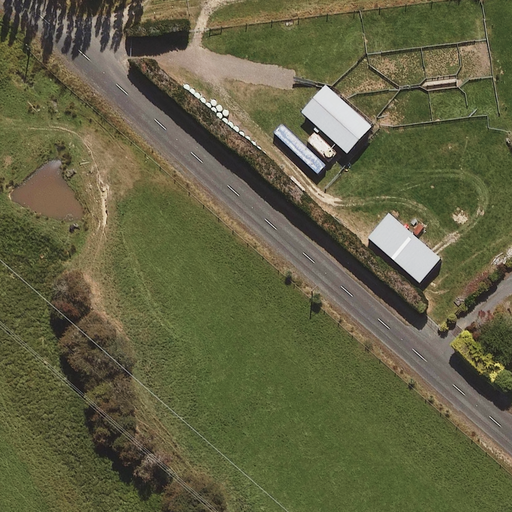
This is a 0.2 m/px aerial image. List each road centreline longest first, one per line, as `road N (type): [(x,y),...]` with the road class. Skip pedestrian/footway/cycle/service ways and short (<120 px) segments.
road 1 (unclassified): [(5,0),(511,436)]
road 2 (track): [(214,0),(197,28),(198,53),(112,55),(92,74)]
